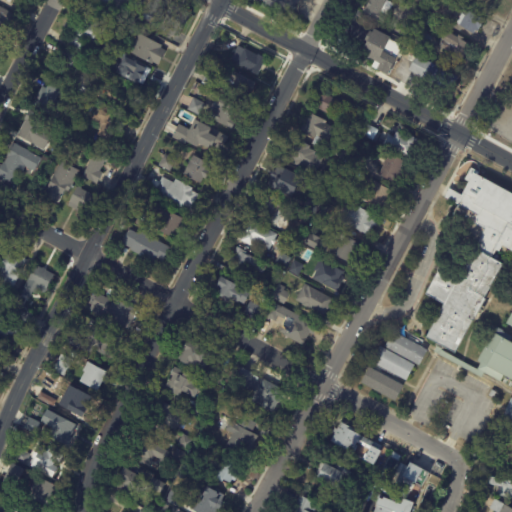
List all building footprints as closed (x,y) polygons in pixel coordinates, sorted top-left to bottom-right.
[(105,14),(98,10),(101,5),(93,0),(130,0),(125,11),(111,3),(105,14)] [(170,0),(161,19),(153,15),(150,21),(143,17),(151,0),(170,0)] [(298,0),(295,7),(296,7),(295,9),(293,9),(290,16),(266,4),(267,1),(264,0),(298,0)] [(387,0),(394,4),(383,24),(363,13),(365,10),(363,9),(365,7),(366,7),(369,0),(387,0)] [(180,8),(191,14),(178,38),(173,35),(170,39),(166,36),(168,33),(160,28),(173,4),(180,8)] [(0,5),(15,14),(9,24),(0,19),(0,5)] [(484,20),(478,31),(476,30),(473,34),(456,24),(462,14),(465,16),(466,15),(465,14),(466,12),(467,13),(468,11),(484,20)] [(91,56),(69,43),(73,35),(86,42),(87,40),(74,33),(80,22),(82,23),(86,17),(107,28),(91,56)] [(404,46),(398,57),(397,57),(396,58),(397,58),(388,75),(373,67),(376,60),(364,54),(368,45),(366,44),(373,30),(376,32),(376,30),(389,37),(389,38),(404,46)] [(432,37),(426,48),(416,43),(422,31),(432,37)] [(470,52),(468,56),(465,54),(462,60),(441,48),(444,42),(441,40),(446,31),(456,37),(457,35),(465,39),(464,41),(473,46),(470,52)] [(160,43),(163,44),(161,47),(166,50),(159,65),(153,62),(153,63),(129,51),(139,32),(160,43)] [(103,46),(112,51),(104,65),(94,59),(98,51),(99,52),(103,46)] [(241,48),(244,49),(257,55),(258,54),(266,59),(257,75),(230,61),(238,46),(241,48)] [(96,87),(98,87),(92,99),(75,89),(77,84),(52,70),(60,54),(66,57),(68,51),(81,58),(79,63),(88,68),(83,78),(91,82),(90,83),(96,87)] [(406,60),(402,57),(405,51),(410,53),(406,60)] [(454,86),(450,92),(409,70),(418,54),(458,77),(454,86)] [(150,76),(152,77),(148,84),(145,82),(142,86),(124,76),(128,69),(125,68),(127,64),(130,66),(132,62),(150,72),(148,75),(150,76)] [(246,95),(242,102),(223,93),(227,85),(222,82),(226,73),(229,75),(231,70),(256,83),(251,93),(248,91),(246,95)] [(202,82),(206,73),(219,79),(214,89),(202,83),(202,82)] [(42,86),(46,89),(49,84),(61,90),(57,99),(67,105),(63,112),(62,111),(58,118),(33,105),(42,86)] [(315,97),(319,89),(323,91),(324,89),(332,93),(330,96),(343,103),(335,117),(315,106),(318,100),(315,98),(315,97)] [(188,108),(193,98),(206,103),(200,116),(187,110),(188,108)] [(218,98),(244,111),(241,117),(238,115),(232,129),(208,117),(218,98)] [(88,104),(94,107),(91,112),(86,109),(88,104)] [(54,146),(50,152),(44,149),(43,150),(31,144),(30,147),(20,142),(22,138),(17,135),(26,119),(24,118),(28,110),(46,120),(43,127),(53,132),(48,142),(54,146)] [(110,115),(107,121),(119,128),(111,142),(97,135),(99,130),(98,130),(101,125),(91,120),(94,115),(97,116),(100,110),(110,115)] [(312,144),(315,137),(301,129),(304,123),(301,122),(304,117),(307,118),(309,112),(327,121),(326,123),(335,128),(324,150),(312,144)] [(224,146),(222,150),(213,146),(212,149),(200,143),(198,147),(187,142),(190,138),(189,137),(185,144),(172,137),(184,114),(229,137),(224,146)] [(356,115),(366,120),(359,132),(349,127),(356,115)] [(373,127),(378,130),(373,141),(362,135),(367,124),(373,127)] [(383,145),(388,135),(394,138),(397,132),(410,138),(411,136),(421,141),(412,160),(383,145)] [(80,150),(78,153),(65,146),(71,134),(84,141),(80,150)] [(316,172),(303,165),(302,167),(295,163),(296,162),(287,157),(289,153),(286,152),(293,139),(302,144),(303,142),(311,146),(310,148),(316,152),(315,154),(323,158),(316,172)] [(102,166),(99,172),(103,174),(97,184),(82,177),(94,153),(91,152),(89,155),(82,151),(86,142),(94,147),(93,150),(96,151),(97,148),(110,155),(107,161),(105,160),(102,166)] [(9,182),(4,179),(3,182),(0,180),(0,168),(1,166),(2,166),(4,162),(5,163),(8,156),(9,157),(15,145),(27,151),(21,163),(26,165),(21,174),(19,173),(13,184),(9,182)] [(334,154),(339,145),(350,150),(345,160),(334,154)] [(364,156),(358,167),(348,162),(354,151),(364,156)] [(165,154),(175,160),(169,171),(159,165),(165,154)] [(403,177),(399,185),(379,175),(384,165),(383,164),(385,159),(387,160),(390,154),(404,161),(401,168),(403,169),(401,173),(405,175),(403,177)] [(207,176),(206,180),(203,179),(201,183),(184,175),(193,156),(209,164),(206,171),(209,172),(207,176)] [(67,161),(66,163),(79,170),(65,197),(62,196),(58,204),(43,196),(62,158),(67,161)] [(300,182),(293,197),(269,185),(278,166),(302,178),(300,182)] [(320,182),(319,181),(324,170),(336,176),(330,187),(320,182)] [(472,174),(511,194),(511,253),(501,247),(498,252),(492,250),(490,256),(501,262),(453,354),(425,338),(442,305),(423,294),(436,272),(453,281),(482,230),(471,222),(476,215),(456,204),(472,174)] [(386,203),(383,209),(360,196),(362,193),(356,190),(364,176),(391,190),(385,200),(387,201),(386,203)] [(181,182),(193,188),(192,191),(193,191),(193,190),(196,192),(195,193),(199,195),(191,210),(186,207),(185,210),(165,200),(166,199),(148,190),(153,179),(160,182),(163,177),(174,183),(175,179),(181,182)] [(346,188),(343,195),(332,189),(339,178),(349,184),(346,188)] [(264,184),(261,188),(255,184),(257,179),(264,184)] [(74,211),(66,206),(79,183),(86,187),(84,190),(96,197),(85,217),(74,211)] [(298,211),(292,221),(282,216),(277,224),(270,220),(271,219),(256,211),(259,204),(256,203),(259,199),(263,201),(266,194),(298,211)] [(303,209),(309,197),(321,204),(315,215),(303,209)] [(180,228),(178,231),(177,230),(173,238),(159,231),(166,217),(149,208),(152,201),(169,210),(169,211),(183,218),(179,226),(180,227),(180,228)] [(375,223),(368,236),(349,225),(348,227),(338,222),(349,202),(376,216),(373,221),(376,222),(375,223)] [(130,220),(134,212),(146,218),(142,227),(130,220)] [(278,251),(271,247),(269,251),(254,243),(252,247),(241,241),(245,233),(244,232),(250,220),(257,224),(258,222),(263,224),(262,226),(277,234),(276,237),(284,241),(278,251)] [(165,257),(164,261),(156,258),(154,263),(130,251),(131,248),(122,244),(129,229),(139,234),(140,233),(170,247),(165,257)] [(328,243),(330,245),(325,255),(304,243),(310,234),(312,235),(313,234),(321,238),(320,239),(328,243)] [(352,264),(337,256),(337,257),(329,252),(335,242),(341,245),(346,236),(362,245),(352,264)] [(235,272),(233,272),(234,271),(233,270),(235,267),(234,266),(236,263),(230,260),(237,247),(247,252),(246,254),(267,265),(262,275),(258,273),(256,278),(251,275),(249,280),(235,272)] [(10,251),(28,260),(16,283),(13,281),(9,288),(0,283),(0,268),(8,252),(9,252),(10,251)] [(275,263),(281,252),(292,258),(286,269),(275,263)] [(300,271),(297,276),(288,271),(294,261),(303,266),(300,271)] [(343,280),(337,292),(317,282),(325,266),(327,267),(328,265),(329,266),(331,263),(345,271),(343,276),(345,277),(343,280)] [(44,268),(46,270),(46,271),(54,275),(44,293),(37,290),(35,294),(32,293),(30,298),(21,293),(36,265),(42,269),(43,268),(44,268)] [(229,305),(223,302),(226,296),(217,291),(219,287),(217,286),(222,277),(237,285),(236,288),(242,291),(244,286),(252,290),(244,306),(235,301),(232,306),(229,305)] [(329,309),(325,316),(310,308),(310,309),(302,305),(303,304),(296,300),(305,284),(333,299),(329,307),(330,307),(329,309)] [(280,285),(285,288),(284,290),(290,293),(284,305),(273,299),(280,285)] [(100,295),(110,300),(108,304),(110,305),(114,298),(139,312),(129,330),(101,315),(100,316),(90,310),(92,306),(89,304),(95,293),(97,295),(98,293),(100,295)] [(5,294),(13,298),(7,312),(0,308),(0,297),(1,295),(4,297),(5,294)] [(254,304),(265,309),(259,321),(244,314),(251,302),(254,304)] [(310,334),(304,345),(284,335),(285,334),(280,332),(285,322),(290,324),(292,320),(288,319),(287,321),(278,316),(275,322),(265,317),(273,302),(282,307),(304,319),(318,327),(314,336),(310,333),(310,334)] [(22,311),(30,315),(26,323),(11,315),(15,308),(22,311)] [(10,343),(0,337),(0,316),(23,328),(17,339),(13,337),(10,343)] [(80,348),(94,324),(121,339),(118,345),(121,346),(113,361),(93,350),(90,354),(80,348)] [(493,328),(511,335),(511,381),(502,377),(498,382),(475,370),(479,363),(474,360),(493,328)] [(400,336),(428,350),(420,366),(385,348),(394,332),(400,336)] [(205,346),(208,348),(206,351),(213,355),(207,366),(198,361),(195,366),(191,364),(189,366),(181,361),(181,360),(178,358),(188,342),(195,346),(196,343),(204,348),(205,346)] [(404,380),(372,362),(381,347),(415,366),(406,381),(404,380)] [(73,359),(68,354),(72,349),(78,354),(73,359)] [(73,360),(73,361),(65,377),(53,371),(61,355),(73,360)] [(108,379),(105,384),(103,383),(98,392),(80,382),(85,372),(84,371),(88,362),(107,373),(106,376),(109,378),(108,379)] [(244,369),(253,374),(252,375),(262,380),(263,379),(282,389),(280,393),(284,395),(279,404),(278,403),(273,413),(251,401),(255,394),(234,383),(242,367),(244,369)] [(402,385),(404,386),(395,402),(361,383),(370,367),(402,385)] [(175,368),(191,377),(192,375),(197,378),(209,385),(204,394),(197,390),(194,396),(183,391),(180,397),(172,393),(173,390),(167,386),(172,377),(170,376),(175,368)] [(227,379),(222,388),(213,382),(218,374),(227,379)] [(89,405),(88,406),(89,406),(83,418),(58,405),(64,395),(65,396),(70,385),(93,397),(89,405)] [(492,390),(499,394),(496,399),(489,396),(492,390)] [(57,401),(53,408),(39,400),(43,394),(57,401)] [(503,415),(511,419),(511,397),(510,397),(503,415)] [(187,423),(181,420),(175,430),(163,423),(162,426),(153,421),(154,419),(152,418),(155,411),(157,412),(162,402),(190,417),(187,423)] [(196,412),(201,403),(211,409),(207,418),(196,412)] [(73,434),(71,437),(73,438),(70,442),(75,445),(72,451),(47,437),(59,416),(78,426),(73,434)] [(257,424),(251,433),(256,436),(244,457),(226,446),(233,434),(226,430),(231,421),(237,425),(243,416),(257,424)] [(28,422),(41,428),(38,435),(25,428),(28,422)] [(365,460),(371,450),(358,443),(352,453),(331,442),(341,423),(356,430),(355,432),(373,442),(382,447),(380,451),(382,452),(375,466),(365,461),(365,460)] [(19,428),(37,438),(31,450),(13,440),(19,428)] [(178,445),(184,435),(193,440),(187,450),(178,445)] [(170,453),(165,462),(157,458),(158,460),(158,462),(156,463),(154,462),(151,468),(135,459),(141,448),(138,447),(142,439),(145,440),(146,437),(154,441),(153,444),(170,453)] [(56,461),(53,466),(58,468),(53,478),(31,467),(32,465),(30,464),(33,459),(32,458),(37,447),(47,452),(49,450),(62,456),(59,462),(56,461)] [(19,449),(30,454),(25,466),(13,460),(19,449)] [(174,455),(177,449),(188,454),(182,464),(172,459),(174,455)] [(236,480),(235,482),(233,481),(231,484),(224,480),(222,483),(212,477),(213,474),(208,471),(214,462),(221,467),(225,461),(223,460),(227,454),(239,462),(235,469),(241,473),(236,480)] [(196,464),(192,472),(184,468),(189,458),(197,462),(196,464)] [(352,475),(342,492),(318,479),(319,477),(315,475),(322,462),(340,472),(342,468),(353,474),(352,475)] [(430,473),(430,474),(423,487),(417,484),(410,496),(394,488),(406,466),(409,467),(411,463),(430,473)] [(6,475),(11,465),(22,471),(17,480),(6,475)] [(143,479),(133,498),(124,493),(124,492),(117,487),(120,481),(118,479),(124,468),(143,479)] [(57,487),(47,509),(27,499),(37,477),(57,487)] [(151,483),(153,478),(165,485),(161,494),(149,488),(151,483)] [(511,482),(511,499),(496,496),(498,487),(489,485),(491,478),(500,480),(501,478),(505,479),(505,481),(511,482)] [(210,488),(225,496),(222,501),(224,502),(219,511),(199,511),(194,509),(195,506),(192,504),(197,495),(202,486),(209,490),(210,488)] [(182,496),(176,507),(165,501),(171,490),(182,496)] [(290,511),(300,496),(316,505),(312,511),(290,511)] [(348,499),(358,506),(354,511),(344,511),(341,510),(348,499)] [(375,511),(380,499),(384,500),(384,499),(403,505),(404,500),(415,504),(412,511),(375,511)] [(511,511),(495,511),(491,509),(496,500),(511,509),(511,511)] [(169,506),(166,511),(158,511),(164,503),(169,506)]
